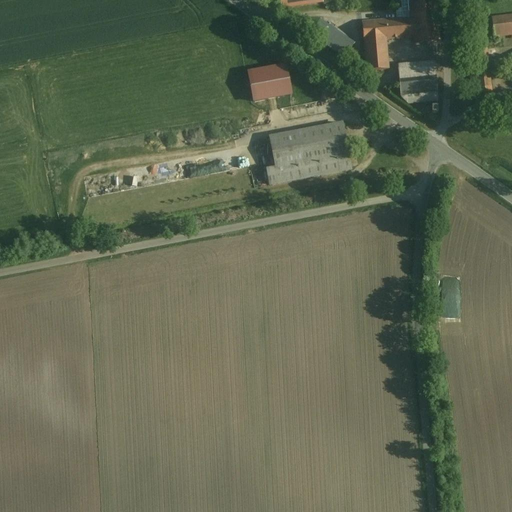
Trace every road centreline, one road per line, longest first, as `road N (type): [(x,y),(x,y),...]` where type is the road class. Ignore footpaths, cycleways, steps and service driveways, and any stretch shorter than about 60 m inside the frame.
road 1 (unclassified): [(0,273),(423,192)]
road 2 (unclassified): [(431,511),(416,330),(423,192)]
road 3 (unclassified): [(436,146),(235,0)]
road 4 (unclassified): [(436,146),(445,113),(446,0)]
